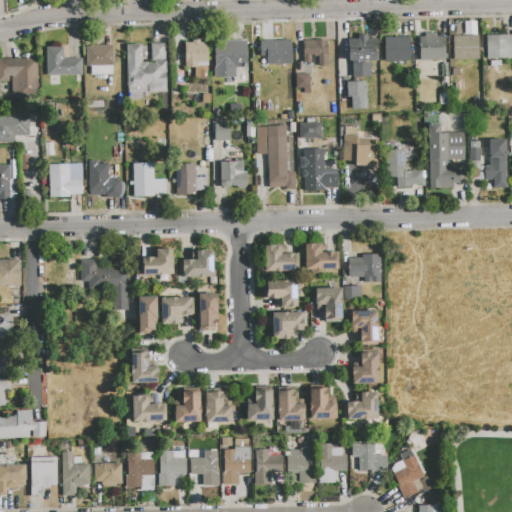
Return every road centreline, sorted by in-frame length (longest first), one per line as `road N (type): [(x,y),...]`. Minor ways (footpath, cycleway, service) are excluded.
road 1 (residential): [(0,31),(63,15),(511,6)]
road 2 (residential): [(0,231),(511,213)]
road 3 (residential): [(35,230),(39,393)]
road 4 (residential): [(186,357),(207,364),(301,361),(323,352)]
road 5 (residential): [(241,225),(242,362)]
